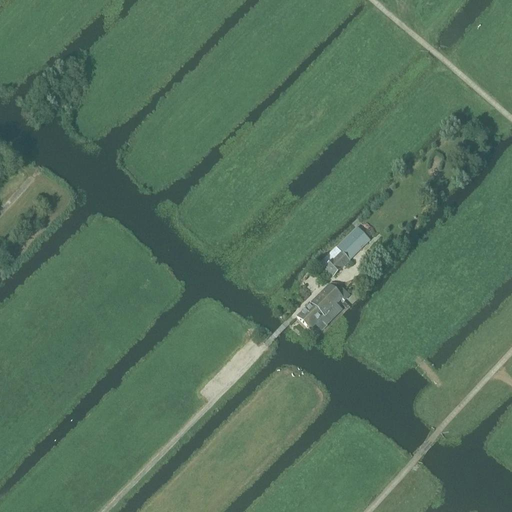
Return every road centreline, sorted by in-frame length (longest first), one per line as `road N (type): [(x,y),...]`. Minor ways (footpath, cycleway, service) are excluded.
road 1 (track): [(101,511),(326,280)]
road 2 (track): [(511,118),(370,0)]
road 3 (track): [(368,511),(456,410)]
